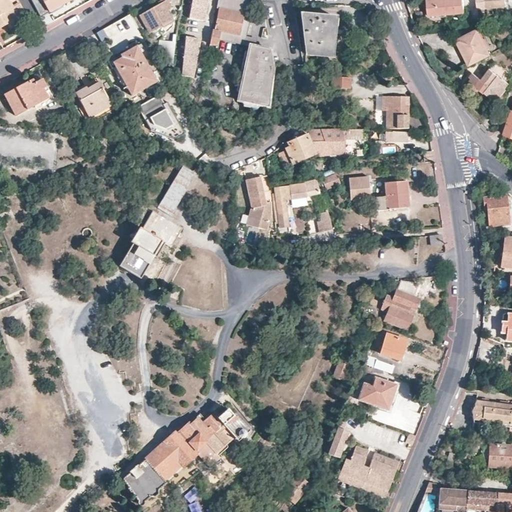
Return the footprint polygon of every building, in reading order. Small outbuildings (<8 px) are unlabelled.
[(0,0),(0,27),(25,14),(16,0),(0,0)] [(72,0),(42,0),(49,12),(66,3),(72,0)] [(205,20),(209,0),(193,0),(190,17),(205,20)] [(230,10),(232,0),(218,0),(217,8),(220,8),(215,31),(212,30),(209,47),(217,49),(220,32),(238,35),(243,13),(237,12),(230,10)] [(463,0),(427,0),(427,4),(428,13),(465,10),(463,0)] [(172,20),(167,11),(168,10),(166,6),(164,2),(140,16),(150,33),(172,20)] [(335,37),(336,17),(301,13),(307,55),(334,56),(335,37)] [(27,19),(25,14),(0,27),(0,33),(13,26),(27,19)] [(469,62),(490,52),(477,27),(457,37),(463,49),(469,62)] [(194,77),(201,38),(187,36),(180,74),(194,77)] [(168,81),(175,43),(159,41),(156,60),(164,74),(168,81)] [(248,42),(235,100),(269,107),(274,70),(269,47),(248,42)] [(158,82),(137,46),(130,50),(122,55),(122,56),(113,61),(134,96),(158,82)] [(510,83),(504,79),(490,67),(481,78),(473,70),(464,81),(473,88),(476,83),(483,89),(489,94),(486,97),(498,107),(508,93),(504,91),(510,83)] [(236,86),(232,77),(225,80),(229,89),(236,86)] [(349,88),(350,77),(333,77),(333,88),(349,88)] [(48,99),(43,90),(45,88),(41,79),(32,84),(29,80),(13,89),(4,95),(16,117),(48,99)] [(113,106),(99,83),(90,88),(88,89),(87,87),(76,94),(91,119),(113,106)] [(200,92),(196,113),(207,115),(208,107),(205,106),(207,93),(200,92)] [(408,129),(409,108),(404,107),(404,96),(398,96),(383,96),(382,111),(387,111),(386,129),(408,129)] [(140,106),(144,116),(163,108),(159,98),(140,106)] [(511,108),(503,136),(511,139),(511,108)] [(174,128),(166,111),(150,118),(154,127),(165,132),(174,128)] [(343,146),(342,129),(307,130),(316,153),(318,155),(343,153),(343,146)] [(408,141),(408,132),(392,131),(391,141),(408,141)] [(315,155),(307,134),(288,143),(289,144),(285,145),(287,149),(285,149),(286,151),(281,153),(286,164),(291,161),(293,165),(315,155)] [(159,206),(172,215),(199,174),(186,166),(159,206)] [(340,183),(337,174),(323,181),(327,190),(340,183)] [(266,203),(261,177),(256,178),(246,180),(251,206),(252,209),(256,208),(251,226),(267,230),(271,214),(271,202),(266,203)] [(373,197),(371,177),(362,177),(351,178),(353,199),(373,197)] [(321,181),(309,182),(311,195),(323,194),(321,181)] [(409,194),(408,181),(387,182),(387,196),(375,197),(376,210),(388,210),(388,208),(410,207),(409,194)] [(308,198),(307,184),(289,186),(289,187),(275,188),(277,211),(279,227),(290,226),(288,200),(296,199),(308,198)] [(508,223),(507,195),(482,197),(483,207),(486,207),(487,215),(487,224),(508,223)] [(246,225),(251,226),(256,208),(252,209),(251,206),(246,225)] [(171,247),(183,228),(155,209),(142,228),(139,226),(130,240),(133,242),(119,264),(140,278),(155,256),(156,256),(165,243),(171,247)] [(319,214),(323,232),(331,229),(328,212),(319,214)] [(318,230),(315,218),(308,220),(311,232),(318,230)] [(442,233),(431,235),(433,245),(443,244),(443,239),(442,233)] [(503,257),(511,258),(511,233),(506,234),(505,241),(504,248),(503,257)] [(511,258),(503,257),(502,266),(511,267),(511,258)] [(414,311),(419,300),(413,298),(418,286),(402,279),(393,300),(387,297),(382,308),(389,311),(385,320),(406,329),(414,311)] [(511,312),(509,313),(508,322),(502,322),(501,327),(501,331),(507,332),(507,339),(511,339),(511,312)] [(403,350),(406,341),(386,334),(379,353),(399,360),(403,350)] [(345,380),(354,356),(343,352),(335,375),(345,380)] [(393,366),(365,356),(362,364),(373,368),(390,374),(393,366)] [(373,368),(362,364),(359,370),(371,374),(373,368)] [(391,397),(395,385),(375,379),(372,387),(359,383),(353,398),(386,410),(391,397)] [(180,416),(187,405),(176,397),(169,406),(180,416)] [(488,402),(481,401),(477,400),(475,410),(474,422),(511,426),(511,401),(508,401),(508,403),(508,405),(501,404),(488,402)] [(215,452),(233,437),(236,440),(248,430),(233,413),(232,414),(227,408),(219,415),(216,412),(205,422),(200,416),(194,421),(193,420),(189,424),(188,423),(176,433),(175,432),(162,442),(164,444),(157,449),(137,465),(136,464),(128,471),(129,473),(121,480),(128,487),(127,488),(131,492),(132,491),(141,502),(150,495),(153,497),(157,494),(157,489),(165,483),(163,480),(182,464),(183,465),(198,453),(208,466),(219,457),(215,452)] [(267,418),(264,409),(256,413),(260,421),(267,418)] [(340,461),(349,434),(345,433),(349,422),(342,419),(329,457),(340,461)] [(511,445),(491,444),(490,455),(489,466),(511,466),(511,445)] [(391,482),(399,462),(375,453),(371,462),(365,460),(369,451),(356,446),(350,461),(349,464),(344,463),(338,479),(385,497),(391,482)] [(293,503),(308,485),(296,475),(281,493),(293,503)] [(511,510),(511,494),(467,492),(455,491),(440,490),(438,508),(459,510),(468,510),(489,511),(503,511),(504,505),(506,505),(506,510),(511,510)]
